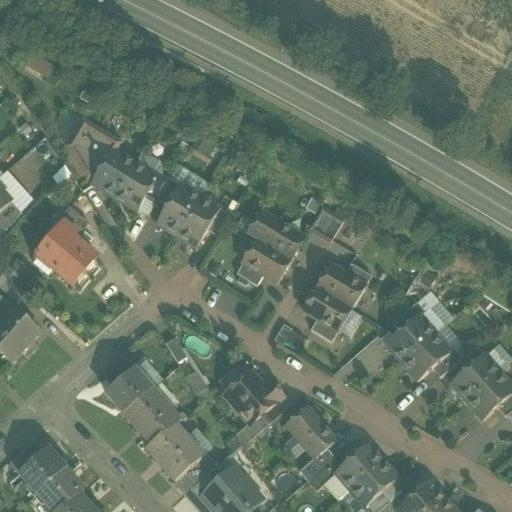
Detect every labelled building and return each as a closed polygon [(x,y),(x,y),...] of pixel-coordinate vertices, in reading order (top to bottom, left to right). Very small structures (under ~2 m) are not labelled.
[(119,146),(83,125),(68,150),(85,177),(95,183),(113,153),(114,154),(119,146)] [(95,183),(92,188),(114,202),(135,167),(114,154),(113,153),(95,183)] [(157,179),(135,167),(114,202),(136,215),(145,201),(158,180),(157,179)] [(157,179),(158,180),(145,201),(156,206),(158,203),(170,183),(159,176),(157,179)] [(180,189),(170,183),(158,203),(168,210),(180,189)] [(168,210),(157,227),(177,239),(200,201),(180,189),(168,210)] [(0,199),(0,218),(9,210),(0,199)] [(220,213),(200,201),(177,239),(196,251),(207,234),(220,213)] [(86,226),(69,212),(58,224),(63,228),(76,239),(86,226)] [(230,219),(220,213),(207,234),(217,240),(230,219)] [(305,242),(261,215),(247,239),(256,244),(291,265),(305,242)] [(343,225),(333,219),(320,239),(331,246),(343,225)] [(76,239),(63,228),(38,257),(55,271),(53,273),(72,290),(98,260),(74,240),(76,239)] [(291,265),(256,244),(242,267),(263,280),(277,288),(291,265)] [(263,280),(242,267),(236,278),(257,290),(263,280)] [(371,280),(350,268),(345,278),(365,290),(371,280)] [(345,278),(330,269),(317,294),(351,315),(365,290),(345,278)] [(27,297),(3,276),(0,279),(0,292),(18,308),(27,297)] [(351,315),(317,294),(302,315),(316,325),(338,336),(351,315)] [(417,306),(392,327),(400,336),(419,320),(420,320),(425,316),(417,306)] [(15,312),(0,329),(0,357),(13,369),(27,354),(25,352),(40,334),(15,312)] [(400,336),(386,349),(402,367),(435,338),(444,330),(429,313),(425,316),(420,320),(419,320),(400,336)] [(338,336),(316,325),(310,334),(331,347),(338,336)] [(298,352),(305,339),(284,327),(276,339),(298,352)] [(435,338),(402,367),(417,385),(432,373),(451,356),(450,355),(435,338)] [(174,342),(165,347),(177,367),(186,361),(174,342)] [(462,362),(457,366),(465,375),(483,360),(475,351),(462,362)] [(451,356),(432,373),(440,382),(457,366),(462,362),(453,353),(450,355),(451,356)] [(465,375),(451,388),(466,406),(500,377),(484,359),(465,375)] [(125,362),(103,381),(115,394),(135,377),(137,375),(125,362)] [(115,394),(109,399),(125,418),(150,397),(151,396),(135,377),(115,394)] [(511,391),(500,377),(466,406),(482,424),(497,412),(511,398),(511,391)] [(265,394),(251,378),(225,400),(249,428),(250,429),(262,418),(279,404),(279,398),(274,392),(268,392),(265,394)] [(150,397),(125,418),(152,449),(173,431),(174,431),(177,428),(150,397)] [(511,398),(497,412),(504,421),(511,414),(511,398)] [(336,445),(307,412),(286,430),(314,463),(315,463),(327,453),(336,445)] [(262,418),(250,429),(249,428),(235,440),(242,451),(270,427),(262,418)] [(173,431),(152,449),(147,453),(175,486),(201,464),(174,431),(173,431)] [(38,444),(12,467),(21,477),(47,455),(38,444)] [(342,471),(335,477),(336,478),(350,494),(383,466),(368,449),(342,471)] [(47,455),(21,477),(39,497),(67,473),(50,453),(47,455)] [(327,453),(315,463),(314,463),(299,475),(307,485),(334,462),(327,453)] [(209,461),(176,490),(183,499),(207,479),(217,470),(209,461)] [(334,462),(307,485),(316,495),(336,478),(335,477),(342,471),(334,462)] [(383,466),(350,494),(364,511),(383,495),(397,482),(383,466)] [(253,511),(263,504),(234,471),(215,488),(208,495),(213,501),(206,507),(207,508),(210,511),(253,511)] [(67,473),(39,497),(51,511),(62,511),(80,497),(85,493),(67,473)] [(207,479),(183,499),(194,511),(202,511),(207,508),(206,507),(213,501),(208,495),(215,488),(207,479)] [(408,505),(399,511),(436,511),(446,504),(430,486),(408,505)] [(383,495),(364,511),(365,511),(363,511),(381,511),(391,504),(383,495)] [(391,504),(381,511),(399,511),(408,505),(400,496),(391,504)] [(80,497),(62,511),(92,511),(80,497)]
